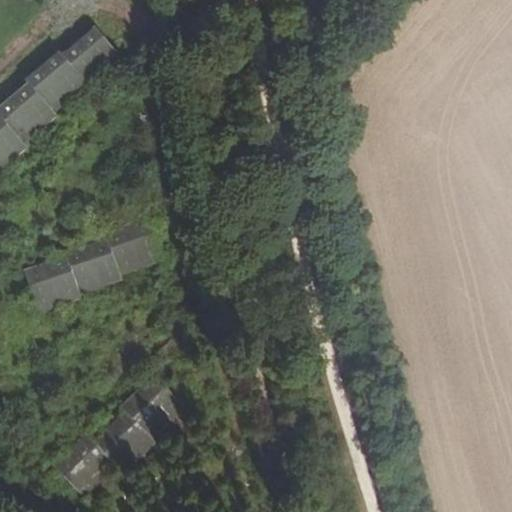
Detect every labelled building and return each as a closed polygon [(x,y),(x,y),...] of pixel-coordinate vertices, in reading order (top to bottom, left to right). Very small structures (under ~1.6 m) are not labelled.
[(89,87),(121,60),(99,31),(66,57),(62,52),(27,80),(31,85),(0,109),(0,114),(1,116),(0,117),(0,165),(25,146),(22,142),(55,115),(52,111),(86,83),(89,87)] [(58,118),(91,90),(95,95),(128,69),(121,60),(89,87),(86,83),(52,111),(55,115),(22,142),(25,146),(0,165),(0,178),(31,154),(28,150),(62,123),(58,118)] [(125,276),(165,260),(152,227),(112,242),(110,240),(69,256),(68,254),(26,270),(38,301),(80,286),(80,289),(124,273),(125,276)] [(124,273),(80,289),(80,286),(38,301),(42,311),(83,295),(84,298),(126,281),(128,283),(168,267),(165,260),(125,276),(124,273)] [(147,431),(179,399),(155,376),(122,409),(125,413),(95,442),(89,436),(56,467),(81,491),(113,460),(118,466),(151,434),(147,431)] [(158,442),(154,437),(186,407),(179,399),(147,431),(151,434),(118,466),(125,473),(158,442)] [(87,497),(118,466),(113,460),(81,491),(87,497)]
